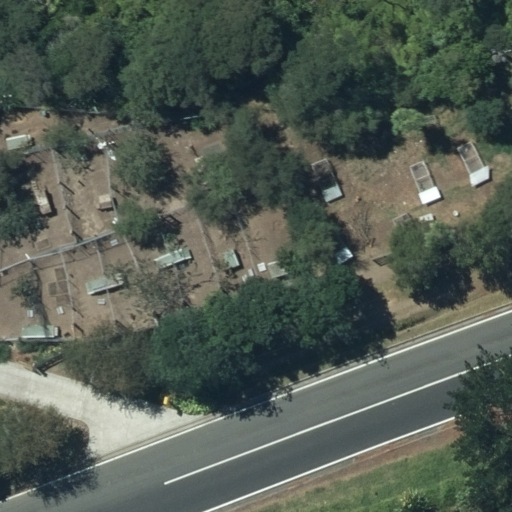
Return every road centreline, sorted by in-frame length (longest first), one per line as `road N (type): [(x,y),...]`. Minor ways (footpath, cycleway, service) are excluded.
road 1 (unclassified): [(101,511),(511,358)]
road 2 (unknown): [(156,491),(0,412)]
